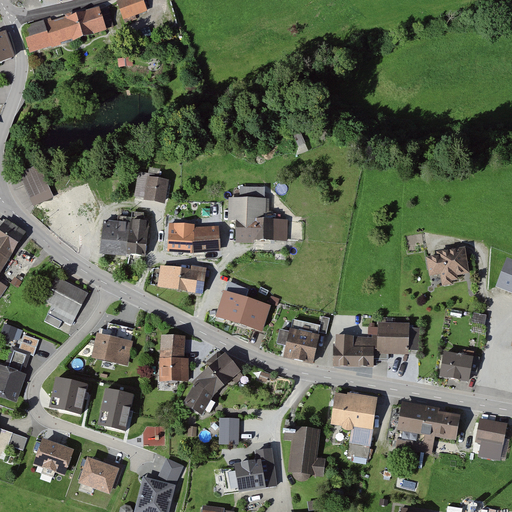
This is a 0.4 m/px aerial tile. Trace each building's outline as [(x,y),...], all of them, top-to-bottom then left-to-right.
[(151,10),(146,0),(122,0),(120,1),(128,20),(151,10)] [(110,30),(104,7),(28,28),(35,51),(110,30)] [(0,64),(15,58),(4,35),(0,37),(0,64)] [(21,176),(32,206),(53,198),(42,168),(21,176)] [(168,181),(151,179),(147,200),(164,203),(168,181)] [(270,188),(244,187),(243,198),(233,197),(232,221),(239,221),(238,243),(258,243),(258,239),(289,240),(290,219),(269,218),(270,188)] [(0,275),(27,233),(3,218),(0,223),(0,297),(8,285),(0,280),(0,275)] [(149,225),(105,221),(102,256),(147,259),(149,225)] [(196,224),(173,224),(173,253),(223,253),(223,227),(196,227),(196,224)] [(441,255),(431,256),(433,276),(445,274),(446,287),(456,286),(455,280),(461,280),(460,275),(473,273),(470,247),(440,250),(441,255)] [(511,261),(508,260),(496,289),(511,295),(511,261)] [(193,270),(164,266),(161,289),(206,294),(209,268),(194,266),(193,270)] [(83,291),(58,278),(45,302),(53,306),(49,314),(72,326),(89,294),(83,291)] [(269,307),(224,293),(216,319),(262,333),(269,307)] [(112,320),(109,336),(100,334),(95,361),(131,368),(139,325),(112,320)] [(380,338),(337,337),(336,367),(380,368),(380,360),(389,361),(389,355),(413,355),(414,350),(421,350),(421,329),(413,329),(413,323),(380,323),(380,338)] [(21,330),(9,325),(4,338),(16,342),(21,330)] [(323,337),(294,330),(287,360),(316,367),(323,337)] [(34,356),(39,340),(24,336),(20,351),(34,356)] [(188,337),(165,336),(162,382),(186,383),(188,337)] [(11,369),(0,364),(0,394),(19,401),(27,374),(25,373),(30,357),(16,352),(11,369)] [(475,356),(449,352),(445,377),(471,382),(475,356)] [(234,354),(196,381),(187,404),(205,415),(215,398),(246,374),(234,354)] [(380,400),(340,394),(336,423),(354,426),(350,448),(372,451),(380,400)] [(465,415),(407,404),(402,432),(428,437),(426,444),(398,438),(396,448),(434,455),(437,439),(459,444),(465,415)] [(238,420),(221,419),(220,444),(237,445),(238,420)] [(510,427),(483,420),(477,444),(485,445),(482,457),(501,462),(510,427)] [(0,458),(2,460),(11,434),(0,429),(0,458)] [(324,432),(298,429),(297,434),(290,433),(289,441),(295,442),(291,476),(327,480),(329,460),(321,459),(324,432)] [(78,450),(46,438),(37,465),(68,476),(78,450)] [(108,454),(105,462),(90,457),(81,485),(113,496),(116,487),(119,488),(129,462),(108,454)] [(168,454),(157,479),(146,477),(138,511),(169,511),(176,483),(186,461),(168,454)] [(261,463),(243,465),(245,491),(276,489),(273,454),(260,455),(261,463)] [(222,470),(224,493),(236,492),(234,469),(222,470)]
